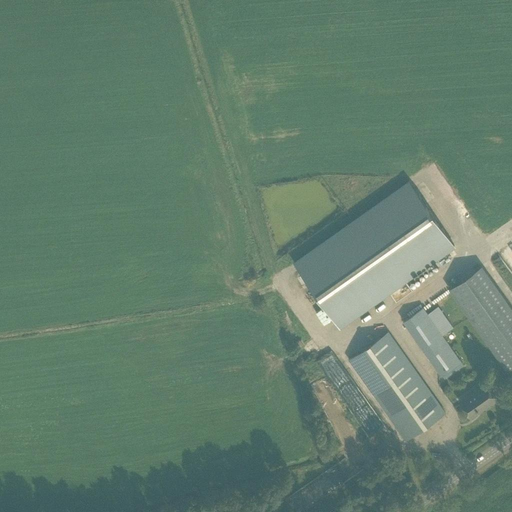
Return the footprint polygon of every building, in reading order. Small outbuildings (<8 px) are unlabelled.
[(405,280),(454,245),(409,182),(294,263),(339,327),(389,292),(396,301),(412,290),(405,280)] [(448,289),(507,371),(511,367),(511,309),(481,266),(448,289)] [(422,307),(402,321),(442,376),(461,361),(422,307)] [(349,360),(400,432),(405,440),(445,413),(388,332),(349,360)] [(459,403),(464,410),(470,418),(479,412),(478,411),(484,407),(485,409),(497,400),(486,384),(459,403)]
